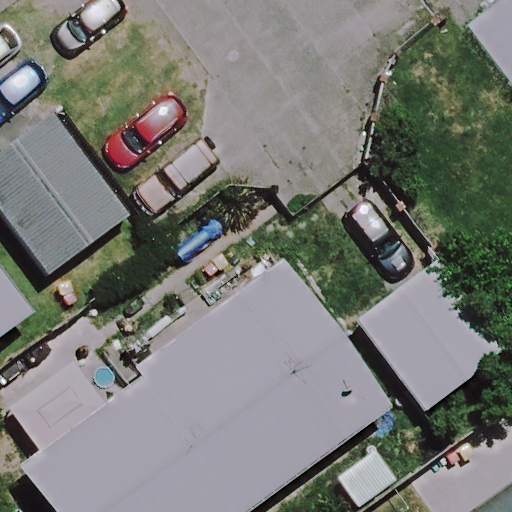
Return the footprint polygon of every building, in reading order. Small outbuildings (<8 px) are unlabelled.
[(511,2),(481,25),(511,66),(511,2)] [(119,220),(40,122),(0,155),(0,227),(44,281),(119,220)] [(380,415),(274,273),(7,475),(35,511),(191,511),(195,507),(380,415)] [(511,396),(511,393),(426,275),(353,327),(440,448),(511,396)] [(0,339),(21,324),(0,296),(0,339)] [(511,511),(511,487),(476,511),(511,511)]
